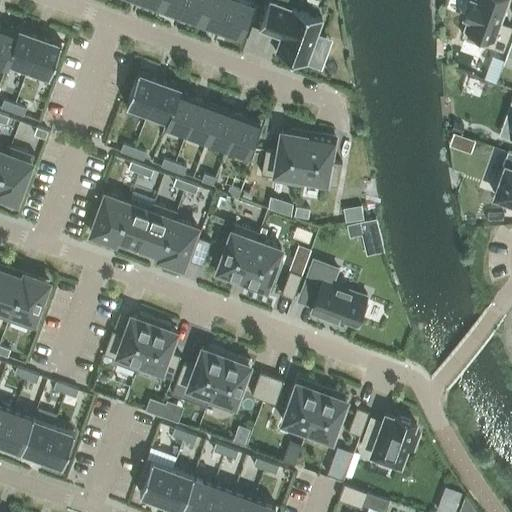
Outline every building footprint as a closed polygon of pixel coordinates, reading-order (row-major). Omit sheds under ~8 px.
[(161,0),(159,6),(172,10),(179,13),(184,0),(161,0)] [(184,0),(179,13),(187,16),(200,21),(207,0),(184,0)] [(207,0),(200,21),(212,25),(220,28),(230,0),(207,0)] [(248,0),(230,0),(220,28),(228,30),(228,31),(240,35),(241,35),(253,2),(248,0)] [(468,19),(462,35),(502,50),(511,26),(499,22),(507,0),(470,0),(464,17),(468,19)] [(269,1),(259,29),(281,37),(276,52),(306,63),(306,61),(320,66),(330,39),(316,34),(322,18),(292,7),(291,10),(269,1)] [(0,63),(6,66),(8,60),(7,60),(17,32),(6,28),(5,27),(5,28),(0,25),(0,63)] [(17,32),(7,60),(8,60),(28,67),(34,51),(40,34),(37,33),(37,32),(36,33),(32,31),(31,31),(19,26),(17,32)] [(34,51),(28,67),(49,75),(51,69),(52,69),(52,68),(58,49),(59,49),(59,48),(61,42),(48,37),(48,36),(48,37),(43,35),(40,34),(34,51)] [(128,97),(126,104),(147,111),(159,78),(157,77),(157,76),(156,76),(156,77),(152,75),(151,74),(151,75),(138,70),(136,77),(135,76),(135,77),(129,96),(128,96),(128,97)] [(159,78),(147,111),(166,118),(167,119),(178,91),(179,91),(181,86),(168,81),(168,80),(167,80),(167,81),(163,79),(162,78),(162,79),(159,78)] [(166,118),(164,124),(186,132),(198,98),(190,95),(189,95),(179,91),(178,91),(167,119),(166,118)] [(198,98),(186,132),(206,139),(218,106),(206,101),(207,101),(206,101),(198,98)] [(3,99),(1,106),(12,110),(15,103),(3,99)] [(15,103),(12,110),(23,114),(26,107),(15,103)] [(218,106),(206,139),(226,147),(238,113),(231,110),(230,110),(218,106)] [(0,112),(0,120),(6,123),(9,115),(0,112)] [(238,113),(226,147),(248,154),(260,121),(247,116),(246,116),(238,113)] [(37,126),(34,133),(45,137),(48,130),(37,126)] [(265,149),(261,173),(273,175),(273,179),(300,184),(300,180),(308,130),(309,131),(309,130),(291,127),(290,131),(281,130),(278,151),(265,149)] [(308,130),(300,180),(304,181),(338,187),(342,162),(330,160),(334,134),(317,131),(317,132),(313,131),(309,131),(308,130)] [(123,142),(120,150),(132,154),(134,146),(123,142)] [(0,173),(0,194),(17,200),(34,153),(10,144),(7,152),(8,152),(0,173)] [(134,146),(132,154),(143,158),(146,151),(134,146)] [(505,165),(494,194),(510,200),(508,203),(511,204),(511,151),(507,150),(502,164),(505,165)] [(164,157),(161,165),(172,169),(175,161),(164,157)] [(131,160),(128,168),(139,172),(142,164),(131,160)] [(175,161),(172,169),(183,173),(186,165),(175,161)] [(142,164),(139,172),(150,176),(153,168),(142,164)] [(204,172),(201,179),(213,184),(215,176),(204,172)] [(176,176),(173,184),(184,188),(187,181),(176,176)] [(187,181),(184,188),(195,192),(198,185),(187,181)] [(229,185),(227,192),(238,196),(241,189),(229,185)] [(90,232),(114,240),(128,200),(105,192),(90,232)] [(150,208),(128,200),(114,240),(136,248),(151,209),(150,208)] [(153,201),(150,208),(151,209),(136,248),(159,257),(174,217),(177,210),(153,201)] [(197,226),(174,217),(159,257),(183,265),(197,226)] [(257,238),(260,231),(234,221),(227,239),(223,238),(216,256),(221,258),(215,273),(240,282),(256,238),(257,238)] [(198,236),(190,259),(202,264),(210,240),(198,236)] [(256,238),(240,282),(265,291),(270,276),(275,278),(282,259),(277,257),(281,247),(257,238),(256,238)] [(313,257),(301,291),(315,296),(311,305),(310,307),(356,324),(358,317),(361,318),(368,302),(364,301),(367,294),(332,281),(337,266),(313,257)] [(0,315),(8,319),(25,271),(3,263),(0,270),(0,315)] [(290,269),(281,293),(293,297),(301,273),(290,269)] [(49,280),(25,271),(8,319),(31,327),(49,280)] [(155,317),(140,311),(139,316),(131,313),(124,333),(112,329),(104,353),(115,357),(114,361),(137,369),(140,362),(139,361),(155,317)] [(171,322),(155,317),(139,361),(140,362),(160,369),(159,373),(172,378),(180,354),(169,350),(176,330),(169,327),(171,322)] [(227,350),(210,343),(208,348),(202,346),(195,366),(183,361),(172,392),(206,405),(207,401),(226,350),(227,351),(227,350)] [(0,344),(0,352),(7,356),(10,348),(0,344)] [(226,350),(207,401),(232,410),(251,359),(227,351),(226,350)] [(17,366),(14,373),(25,377),(28,370),(17,366)] [(36,381),(39,374),(28,370),(25,377),(36,381)] [(272,375),(260,370),(251,394),(263,398),(272,375)] [(272,375),(263,398),(275,402),(283,379),(272,375)] [(323,385),(298,376),(282,420),(307,429),(323,385)] [(56,380),(53,387),(64,391),(67,384),(56,380)] [(76,396),(78,388),(67,384),(64,391),(76,396)] [(323,386),(307,429),(331,438),(348,394),(329,387),(329,388),(323,386)] [(0,441),(13,408),(0,403),(0,441)] [(357,406),(348,429),(360,434),(369,410),(357,406)] [(33,415),(13,408),(0,441),(21,449),(33,415)] [(383,420),(371,416),(361,444),(373,448),(371,451),(400,462),(406,445),(413,447),(419,430),(412,427),(415,420),(396,414),(395,416),(386,412),(383,420)] [(33,415),(21,449),(41,456),(53,423),(33,415)] [(41,456),(62,464),(74,431),(53,423),(41,456)] [(174,426),(172,434),(183,438),(186,431),(174,426)] [(186,431),(183,438),(194,442),(197,435),(186,431)] [(216,442),(213,449),(224,453),(227,446),(216,442)] [(227,446),(224,453),(235,457),(238,450),(227,446)] [(256,456),(253,464),(265,468),(267,461),(256,456)] [(152,458),(139,492),(161,500),(173,466),(152,458)] [(267,461),(265,468),(276,472),(278,465),(267,461)] [(161,500),(181,507),(193,474),(173,466),(161,500)] [(202,511),(213,481),(193,474),(181,507),(193,511),(202,511)] [(202,511),(225,511),(234,489),(213,481),(202,511)] [(338,498),(361,506),(367,490),(344,482),(338,498)] [(248,511),(254,496),(234,489),(225,511),(248,511)] [(248,511),(272,511),(275,504),(254,496),(248,511)]
